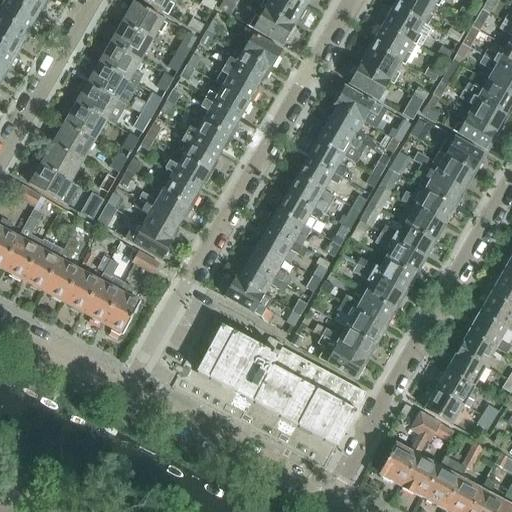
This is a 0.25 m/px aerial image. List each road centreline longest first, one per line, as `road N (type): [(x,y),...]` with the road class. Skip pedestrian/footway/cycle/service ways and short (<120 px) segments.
road 1 (residential): [(128,395),(351,0)]
road 2 (residential): [(511,181),(326,499)]
road 3 (residential): [(326,499),(128,395)]
road 4 (residential): [(93,0),(0,169)]
road 5 (residential): [(128,395),(0,324)]
